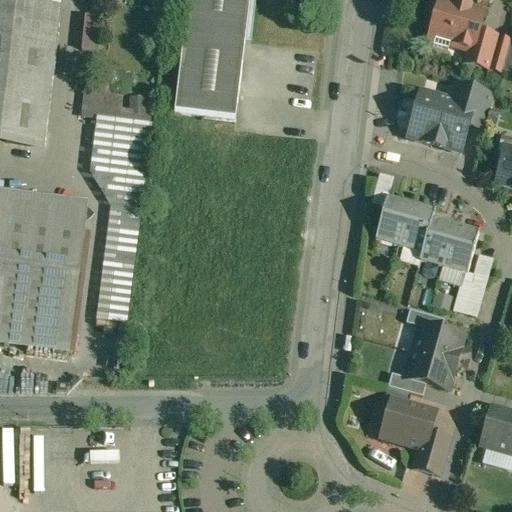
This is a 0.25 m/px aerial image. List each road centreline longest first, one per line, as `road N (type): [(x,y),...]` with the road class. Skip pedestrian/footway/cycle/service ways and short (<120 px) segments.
road 1 (residential): [(341,148),(304,439)]
road 2 (residential): [(510,255),(491,208),(465,184),(341,148)]
road 3 (residential): [(462,428),(510,255)]
road 4 (residential): [(360,0),(341,148)]
